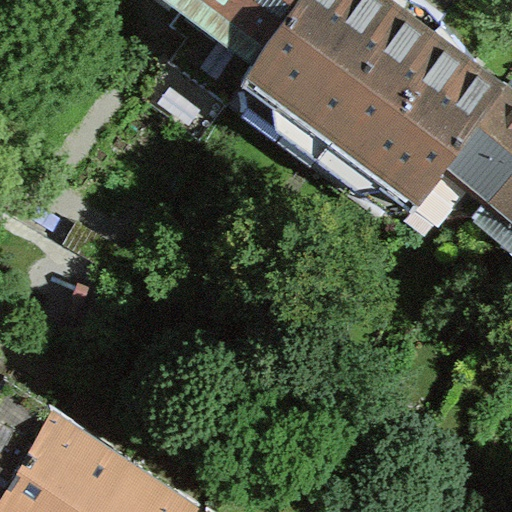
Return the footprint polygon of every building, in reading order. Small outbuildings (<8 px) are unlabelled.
[(185,0),(164,29),(181,42),(163,66),(223,109),(296,0),(185,0)] [(388,232),(406,209),(497,89),(468,68),(471,65),(436,25),(421,37),(402,22),(395,17),(401,0),(296,0),(223,109),(388,232)] [(502,93),(497,89),(406,209),(429,227),(462,187),(481,203),(511,166),(511,90),(507,87),(502,93)] [(511,166),(481,203),(511,228),(511,166)] [(16,225),(0,251),(0,316),(75,361),(119,286),(16,225)] [(0,401),(0,489),(40,421),(15,405),(12,410),(0,401)] [(90,511),(117,475),(70,444),(78,431),(46,410),(40,421),(0,489),(0,511),(90,511)] [(198,511),(199,511),(173,494),(164,506),(117,475),(90,511),(198,511)]
